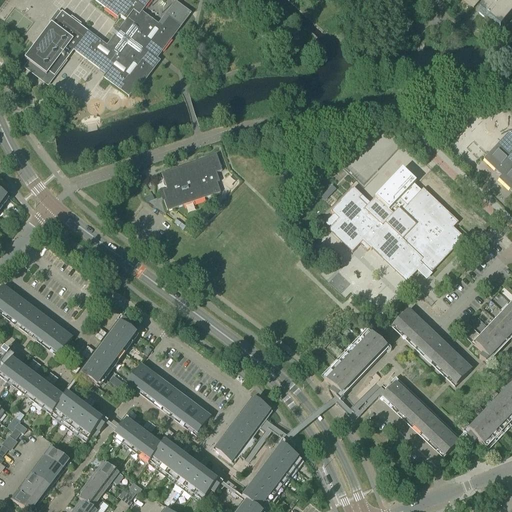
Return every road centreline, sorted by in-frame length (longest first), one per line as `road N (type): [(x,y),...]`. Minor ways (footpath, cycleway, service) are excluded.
road 1 (tertiary): [(231,340),(51,205)]
road 2 (tertiary): [(364,511),(327,429),(293,389),(231,340)]
road 3 (tertiary): [(231,340),(314,436),(349,511)]
road 4 (residential): [(97,304),(77,331),(12,282),(31,258)]
road 5 (residential): [(167,337),(149,363),(226,420)]
road 6 (residential): [(226,420),(244,395),(167,337)]
